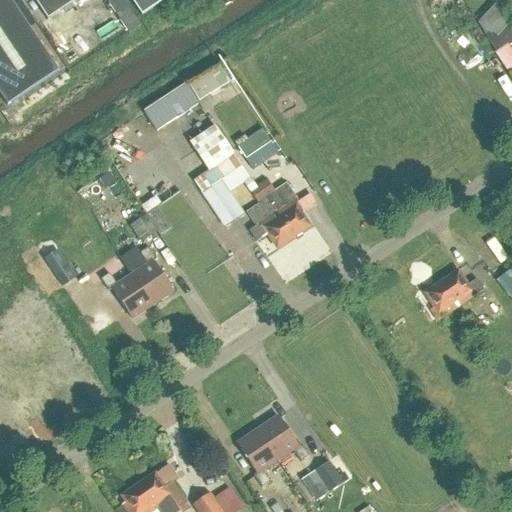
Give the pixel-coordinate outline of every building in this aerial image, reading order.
[(0,0),(0,97),(6,107),(57,72),(8,0),(0,0)] [(32,0),(47,21),(78,0),(32,0)] [(104,0),(122,28),(134,21),(120,0),(104,0)] [(129,0),(141,17),(166,0),(129,0)] [(494,6),(477,25),(484,37),(488,34),(496,39),(511,23),(494,6)] [(142,115),(155,135),(197,107),(185,88),(142,115)] [(292,238),(258,187),(215,126),(190,142),(209,171),(194,180),(225,228),(245,215),(230,192),(244,183),(250,192),(259,205),(247,214),(258,230),(251,235),(256,243),(267,235),(276,249),(292,238)] [(246,162),(271,145),(263,132),(237,149),(246,162)] [(108,174),(98,181),(103,188),(113,181),(108,174)] [(258,187),(292,238),(309,227),(299,214),(304,211),(296,200),(286,184),(274,192),(266,181),(258,187)] [(141,244),(156,235),(145,218),(130,228),(141,244)] [(136,249),(121,259),(152,307),(173,293),(152,263),(156,260),(148,248),(139,254),(136,249)] [(55,254),(45,261),(62,288),(72,282),(55,254)] [(152,307),(121,259),(119,257),(96,273),(108,292),(111,290),(132,320),(152,307)] [(511,269),(496,281),(509,299),(511,296),(511,269)] [(466,286),(456,271),(423,294),(433,308),(429,311),(437,322),(484,291),(477,279),(466,286)] [(468,340),(485,329),(476,316),(459,328),(468,340)] [(18,380),(37,408),(77,381),(58,354),(18,380)] [(257,431),(278,462),(293,452),(300,463),(309,457),(301,445),(298,448),(277,417),(257,431)] [(262,472),(278,462),(257,431),(236,445),(256,475),(253,477),(261,489),(270,483),(262,472)] [(345,484),(332,466),(299,488),(311,507),(345,484)] [(163,489),(153,474),(121,496),(125,503),(122,505),(127,511),(152,511),(158,508),(161,511),(180,511),(181,511),(178,507),(186,502),(173,482),(163,489)] [(197,511),(223,511),(211,493),(192,505),(197,511)]
